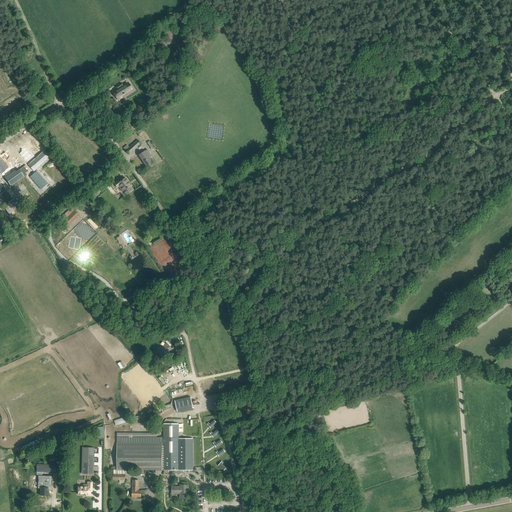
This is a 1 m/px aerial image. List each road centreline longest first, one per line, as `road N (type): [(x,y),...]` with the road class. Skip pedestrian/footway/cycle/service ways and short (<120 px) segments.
road 1 (track): [(225,301),(395,170),(419,162),(495,94)]
road 2 (unclassified): [(0,144),(41,115),(63,110),(109,139),(145,186)]
road 3 (track): [(347,511),(341,477),(285,429),(260,389)]
road 4 (track): [(187,8),(67,101)]
road 5 (unknown): [(469,507),(464,356)]
